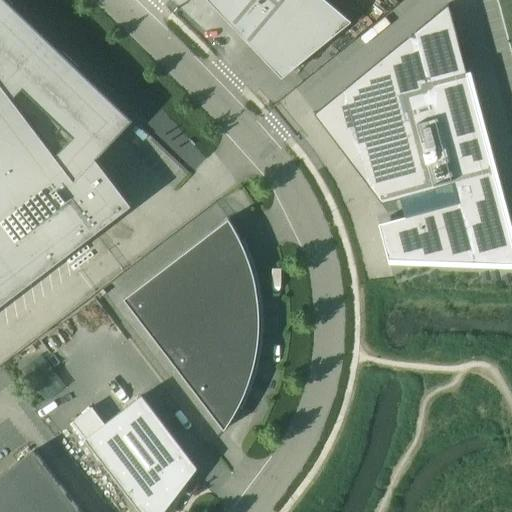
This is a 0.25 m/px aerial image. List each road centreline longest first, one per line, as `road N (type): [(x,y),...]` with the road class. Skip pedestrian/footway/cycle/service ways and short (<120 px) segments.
road 1 (unclassified): [(131,18),(273,146),(313,215),(333,317),(323,392),(297,450),(250,511)]
road 2 (unknown): [(0,377),(110,298)]
